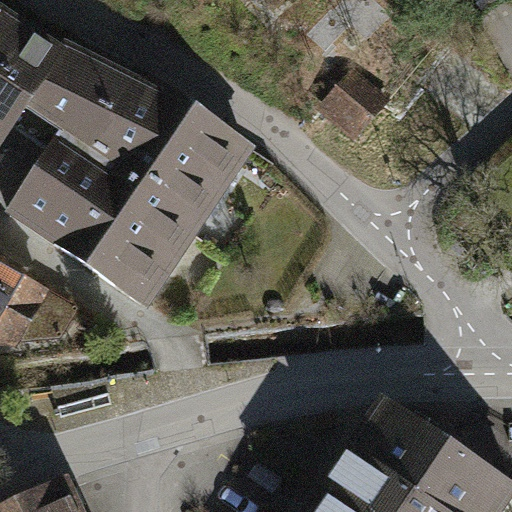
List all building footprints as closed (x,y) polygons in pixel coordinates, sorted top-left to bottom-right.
[(0,12),(0,129),(54,48),(0,12)] [(0,130),(38,155),(0,212),(0,218),(133,306),(239,146),(140,80),(129,98),(54,48),(0,129),(0,130)] [(386,103),(353,76),(323,112),(356,139),(386,103)] [(455,124),(415,93),(395,118),(435,150),(455,124)] [(0,329),(26,283),(0,267),(0,329)] [(77,312),(26,283),(0,329),(0,342),(12,337),(64,335),(77,312)] [(511,488),(385,402),(309,511),(507,511),(511,505),(511,488)] [(284,480),(260,464),(250,479),(274,495),(284,480)] [(79,511),(67,485),(8,511),(79,511)]
